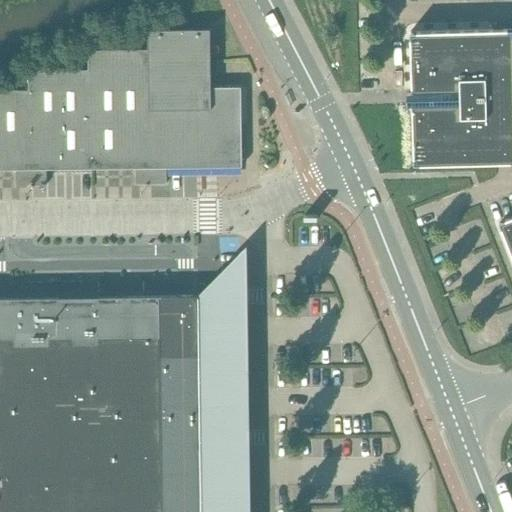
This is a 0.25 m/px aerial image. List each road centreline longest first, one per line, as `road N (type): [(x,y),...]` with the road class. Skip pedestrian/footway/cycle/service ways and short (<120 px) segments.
road 1 (unclassified): [(0,217),(233,214),(260,208),(347,156)]
road 2 (tertiary): [(449,409),(347,156)]
road 3 (tertiary): [(347,156),(268,0)]
road 4 (unclassified): [(511,6),(386,12),(386,0)]
